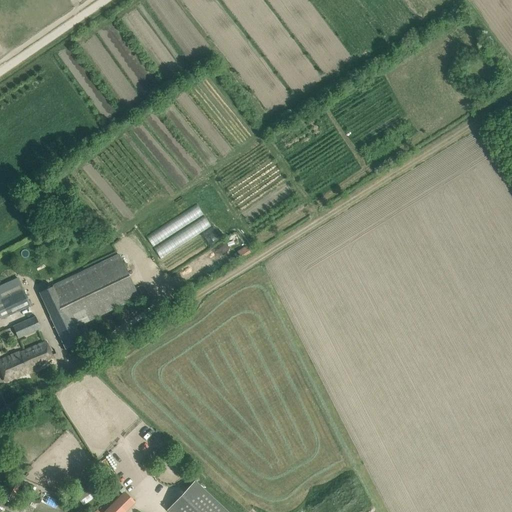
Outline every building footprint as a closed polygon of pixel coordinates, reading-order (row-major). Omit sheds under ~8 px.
[(198,204),(146,236),(160,258),(212,227),(198,204)] [(237,249),(240,257),(251,253),(248,245),(237,249)] [(118,254),(39,291),(66,350),(83,342),(76,327),(139,297),(118,254)] [(18,278),(0,286),(0,318),(0,319),(31,305),(18,278)] [(36,316),(13,326),(18,338),(41,328),(36,316)] [(0,371),(2,371),(7,381),(29,372),(30,373),(57,362),(48,342),(22,354),(21,351),(0,360),(0,371)] [(14,479),(3,499),(10,502),(21,483),(14,479)] [(230,511),(196,479),(168,509),(170,511),(230,511)] [(76,494),(83,505),(96,497),(89,486),(76,494)] [(103,511),(101,510),(98,511),(123,511),(134,501),(125,493),(105,511),(103,511)]
